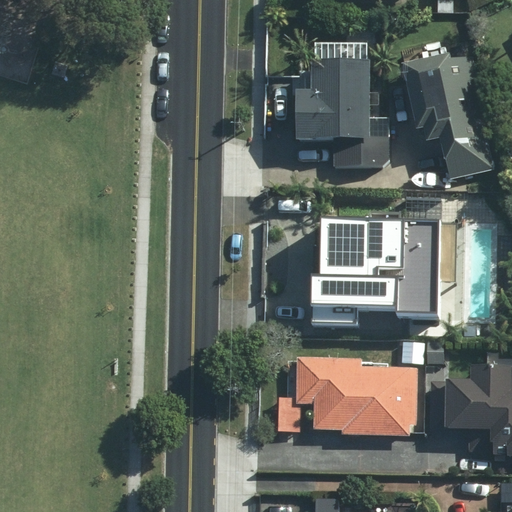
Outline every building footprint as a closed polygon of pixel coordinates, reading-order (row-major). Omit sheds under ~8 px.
[(495,172),(471,59),(404,74),(417,132),(428,130),(440,184),(495,172)] [(370,118),(372,65),(315,64),(314,95),(299,95),(298,146),(340,147),(339,172),(389,173),(390,119),(370,118)] [(442,321),(445,228),(403,227),(404,216),(367,215),(367,230),(327,229),(326,287),(318,286),(317,330),(363,331),(364,303),(418,305),(417,320),(442,321)] [(364,363),(300,360),(299,399),(280,398),(279,431),(343,434),(343,439),(413,442),(414,426),(420,427),(422,374),(364,372),(364,363)] [(511,370),(477,370),(476,384),(433,384),(432,434),(492,436),(491,461),(511,461),(511,370)] [(341,511),(342,502),(318,501),(317,511),(341,511)]
